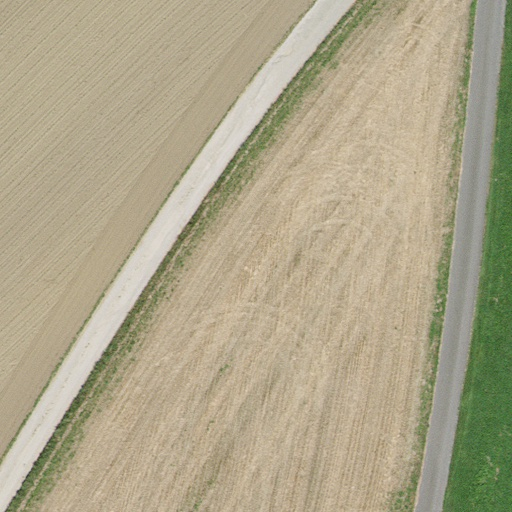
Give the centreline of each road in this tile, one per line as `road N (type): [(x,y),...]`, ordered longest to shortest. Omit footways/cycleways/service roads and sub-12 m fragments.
road 1 (track): [(0,501),(270,62),(331,0)]
road 2 (residential): [(487,0),(422,511)]
